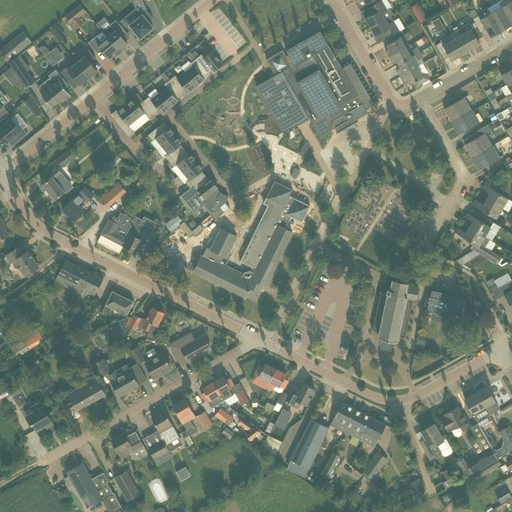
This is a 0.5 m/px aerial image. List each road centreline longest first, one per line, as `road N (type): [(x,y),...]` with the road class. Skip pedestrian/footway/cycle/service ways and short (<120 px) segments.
road 1 (tertiary): [(257,338),(43,230),(0,173)]
road 2 (tertiary): [(498,350),(399,403),(380,402),(257,338)]
road 3 (residential): [(41,461),(257,338)]
road 4 (residential): [(425,247),(461,179),(419,101)]
road 5 (residential): [(92,98),(215,0)]
road 6 (residential): [(172,198),(92,98)]
road 7 (residential): [(393,106),(330,0)]
